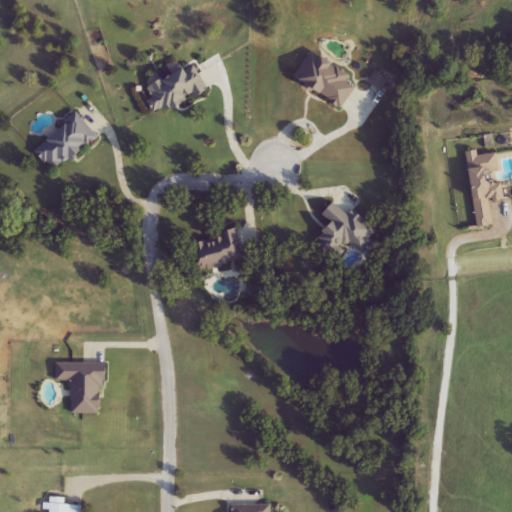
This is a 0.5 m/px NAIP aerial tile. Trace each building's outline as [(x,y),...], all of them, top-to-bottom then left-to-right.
[(361,82),(344,108),(296,78),(313,52),(361,82)] [(207,95),(158,117),(146,89),(195,67),(207,95)] [(101,137),(78,163),(72,157),(58,173),(38,154),(76,113),(101,137)] [(318,245),(334,224),(326,217),(335,205),(345,213),(350,207),(384,234),(367,256),(353,245),(339,262),(318,245)] [(193,245),(234,233),(243,263),(202,275),(193,245)] [(57,382),(57,364),(106,364),(106,415),(73,415),(73,382),(57,382)] [(81,506),(81,511),(49,511),(49,499),(66,498),(66,506),(81,506)]
